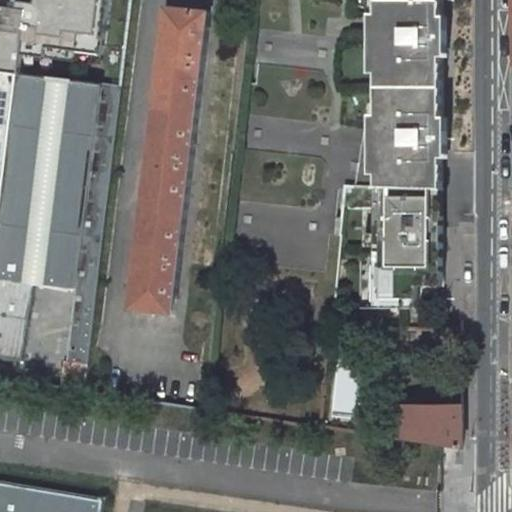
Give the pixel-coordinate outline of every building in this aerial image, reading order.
[(0,0),(0,74),(20,77),(22,58),(102,67),(110,0),(0,0)] [(209,0),(173,0),(172,7),(209,11),(209,0)] [(378,0),(379,34),(379,188),(444,188),(444,33),(443,0),(378,0)] [(172,7),(171,7),(165,51),(159,51),(157,65),(164,66),(154,152),(147,151),(146,166),(152,166),(142,253),(135,252),(134,267),(140,267),(135,311),(175,315),(210,12),(209,11),(172,7)] [(0,227),(20,77),(0,74),(0,227)] [(121,90),(20,77),(0,227),(0,275),(80,286),(77,315),(94,317),(121,90)] [(444,216),(444,188),(379,188),(379,190),(376,190),(376,232),(376,249),(365,249),(365,300),(380,300),(380,307),(419,307),(419,285),(444,285),(444,224),(437,224),(437,216),(444,216)] [(376,249),(376,232),(365,232),(365,249),(376,249)] [(0,356),(25,361),(38,284),(0,278),(0,356)] [(89,364),(94,317),(77,315),(72,362),(71,363),(88,364),(89,364)] [(463,330),(433,330),(433,346),(463,347),(463,330)] [(85,392),(88,364),(71,363),(69,363),(66,389),(85,392)] [(463,386),(443,387),(443,406),(406,405),(406,429),(383,425),(381,437),(406,440),(443,446),(463,449),(463,386)] [(100,511),(103,501),(0,483),(0,511),(100,511)]
